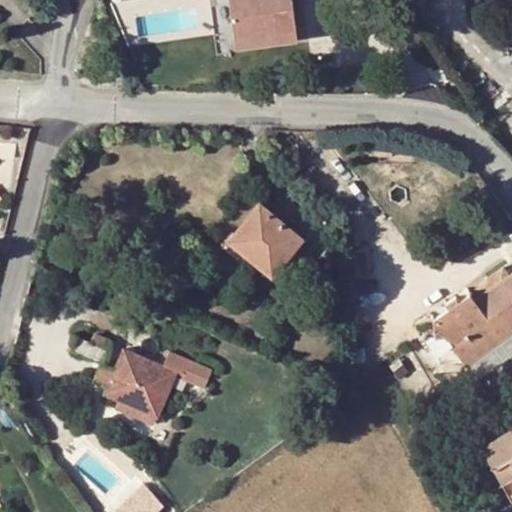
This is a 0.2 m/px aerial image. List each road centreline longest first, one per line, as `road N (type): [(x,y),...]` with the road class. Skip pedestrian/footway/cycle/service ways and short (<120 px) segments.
road 1 (unclassified): [(511,180),(476,141),(424,113),(55,107)]
road 2 (unclassified): [(55,107),(0,339)]
